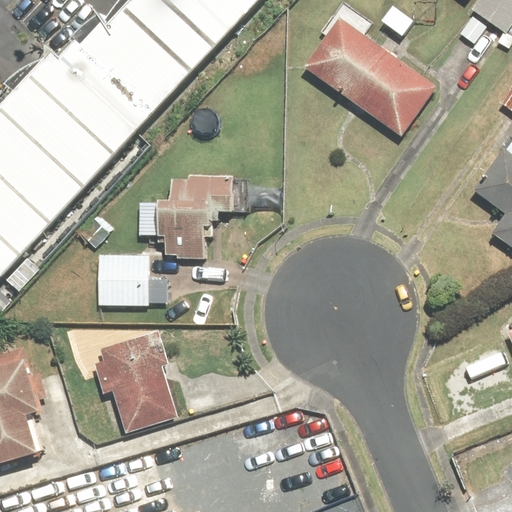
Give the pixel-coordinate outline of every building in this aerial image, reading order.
[(0,117),(0,271),(4,276),(255,0),(128,0),(74,59),(63,49),(0,117)] [(511,38),(511,0),(482,0),(473,12),(511,39),(511,38)] [(398,7),(387,23),(407,38),(419,23),(398,7)] [(346,19),(312,68),(407,133),(441,85),(346,19)] [(511,246),(511,152),(485,193),(511,211),(495,236),(511,246)] [(169,242),(168,262),(216,264),(218,214),(249,215),(250,178),(182,175),(181,201),(146,200),(144,241),(169,242)] [(155,256),(105,256),(106,304),(155,304),(155,256)] [(122,395),(132,436),(189,422),(166,333),(98,350),(110,398),(122,395)] [(52,412),(36,347),(0,356),(0,469),(48,457),(38,416),(52,412)] [(257,461),(235,432),(194,465),(231,511),(269,511),(278,505),(248,468),(257,461)]
